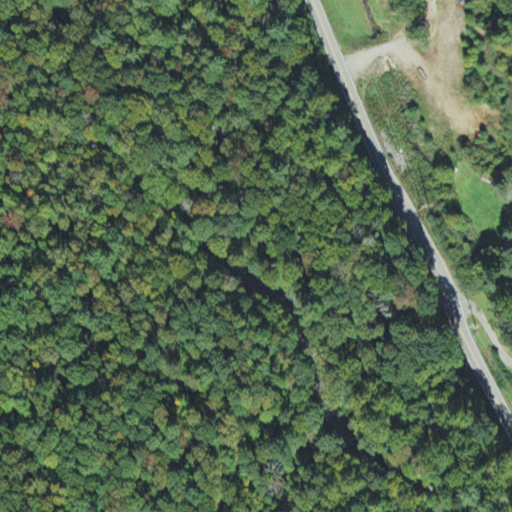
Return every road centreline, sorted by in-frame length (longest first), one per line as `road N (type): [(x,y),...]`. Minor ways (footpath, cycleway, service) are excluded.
road 1 (residential): [(433,511),(415,484),(353,449),(332,424),(290,307),(244,279),(98,145),(0,125)]
road 2 (primary): [(511,430),(366,122)]
road 3 (primary): [(366,122),(311,0)]
